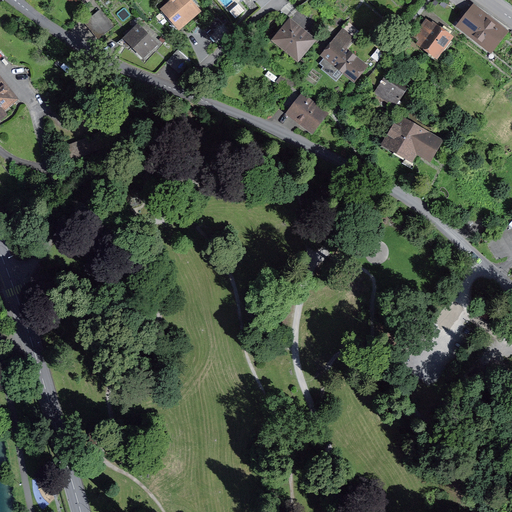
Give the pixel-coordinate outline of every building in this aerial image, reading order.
[(177,34),(200,14),(187,0),(177,0),(171,6),(168,2),(158,12),(177,34)] [(489,56),(508,32),(472,5),(453,29),(489,56)] [(100,38),(114,26),(100,10),(86,22),(100,38)] [(203,31),(209,37),(223,24),(217,18),(203,31)] [(296,64),(315,41),(288,19),(269,42),(296,64)] [(407,43),(435,64),(453,39),(431,23),(429,24),(424,21),(407,43)] [(360,32),(347,22),(318,57),(322,60),(318,65),(322,68),(320,70),(335,83),(341,75),(353,85),(367,67),(346,49),(360,32)] [(230,31),(223,24),(209,37),(216,44),(230,31)] [(141,61),(157,46),(137,25),(121,41),(141,61)] [(172,68),(184,55),(178,50),(166,63),(172,68)] [(190,61),(184,55),(172,68),(178,74),(190,61)] [(287,93),(296,83),(283,73),(275,83),(287,93)] [(397,104),(406,110),(414,97),(383,77),(372,94),(394,108),(397,104)] [(0,81),(0,123),(5,119),(1,114),(16,102),(0,81)] [(288,109),(299,95),(292,90),(281,103),(288,109)] [(328,114),(301,92),(299,95),(288,109),(283,115),(310,137),(328,114)] [(442,142),(396,117),(378,150),(410,167),(415,159),(428,166),(442,142)] [(68,163),(100,151),(127,135),(119,120),(90,138),(92,141),(87,143),(85,139),(62,148),(68,163)] [(143,164),(154,157),(151,152),(140,158),(143,164)] [(131,199),(137,197),(133,187),(128,189),(131,199)] [(39,224),(48,207),(42,204),(33,221),(39,224)] [(490,227),(475,209),(463,219),(478,237),(490,227)] [(360,246),(369,236),(366,233),(357,243),(360,246)] [(100,424),(88,425),(90,444),(101,443),(100,424)]
